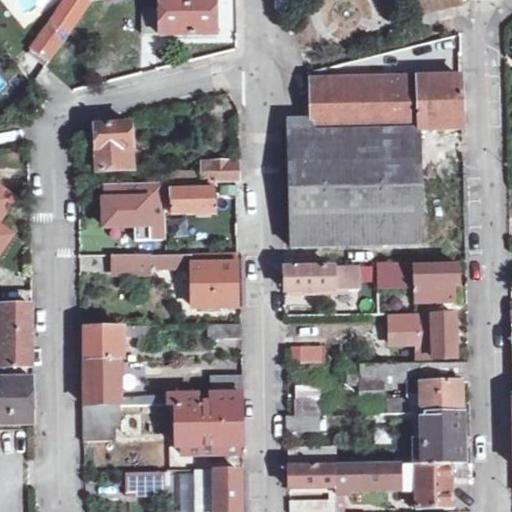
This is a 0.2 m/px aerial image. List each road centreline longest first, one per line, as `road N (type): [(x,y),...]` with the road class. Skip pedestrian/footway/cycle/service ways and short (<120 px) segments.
road 1 (residential): [(62,511),(61,119),(262,61)]
road 2 (residential): [(494,511),(472,0)]
road 3 (residential): [(262,61),(268,511)]
